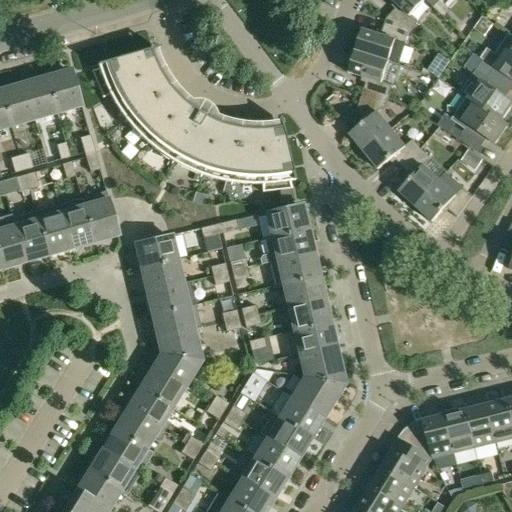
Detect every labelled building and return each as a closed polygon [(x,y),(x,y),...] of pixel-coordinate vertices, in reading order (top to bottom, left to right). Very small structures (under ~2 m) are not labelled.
[(391,0),(398,6),(386,19),(409,33),(418,23),(410,16),(425,0),(424,0),(391,0)] [(362,30),(355,52),(388,62),(395,42),(405,45),(409,33),(386,19),(381,36),(362,30)] [(511,43),(501,59),(487,49),(480,59),(483,61),(501,74),(508,64),(511,66),(511,43)] [(367,79),(363,92),(388,99),(392,86),(382,83),(388,62),(355,52),(348,73),(367,79)] [(148,55),(91,72),(102,99),(109,95),(112,100),(115,106),(117,108),(122,117),(126,122),(129,126),(134,131),(138,136),(143,140),(147,144),(151,148),(156,152),(164,157),(170,161),(174,164),(180,167),(183,168),(189,171),(195,173),(203,176),(209,178),(215,180),(222,181),(228,183),(238,184),(242,184),(251,185),(261,185),(262,193),(291,190),(277,131),(272,132),(272,129),(263,130),(255,130),(248,130),(240,129),(232,128),(224,126),(217,123),(210,120),(213,115),(212,112),(211,110),(209,108),(207,106),(205,105),(203,104),(200,103),(197,103),(194,103),(191,109),(185,105),(183,103),(179,100),(176,96),(171,91),(167,86),(164,82),(163,80),(160,76),(158,71),(155,64),(153,59),(150,60),(148,55)] [(460,94),(466,98),(467,98),(501,122),(501,121),(511,106),(511,102),(504,97),(507,93),(495,84),(501,74),(483,61),(460,94)] [(80,105),(71,74),(62,76),(62,75),(47,80),(56,112),(80,105)] [(47,80),(24,86),(33,119),(56,112),(47,80)] [(24,86),(0,93),(10,125),(33,119),(24,86)] [(363,92),(357,112),(365,122),(349,135),(364,152),(391,130),(377,113),(385,107),(388,99),(363,92)] [(0,93),(0,128),(10,125),(0,93)] [(467,98),(466,98),(451,120),(444,116),(437,125),(449,133),(455,123),(482,142),(485,138),(495,145),(508,126),(501,121),(501,122),(467,98)] [(402,168),(421,150),(413,140),(405,147),(391,130),(364,152),(378,170),(394,157),(402,168)] [(80,139),(86,158),(95,155),(90,136),(80,139)] [(61,161),(69,158),(65,144),(56,146),(61,161)] [(399,192),(415,207),(439,181),(423,167),(431,159),(421,150),(402,168),(412,177),(399,192)] [(23,171),(32,169),(28,154),(19,157),(23,171)] [(100,170),(95,155),(86,158),(90,173),(100,170)] [(15,174),(23,171),(19,157),(11,159),(15,174)] [(75,177),(71,162),(61,165),(66,180),(75,177)] [(34,173),(25,176),(29,190),(38,188),(34,173)] [(196,195),(202,184),(183,174),(177,184),(196,195)] [(25,176),(16,178),(20,193),(29,190),(25,176)] [(457,218),(473,197),(462,188),(455,196),(439,181),(415,207),(432,223),(446,208),(457,218)] [(117,233),(108,202),(105,193),(81,200),(93,241),(109,237),(108,236),(117,233)] [(81,200),(58,206),(70,248),(93,241),(81,200)] [(58,206),(35,213),(47,254),(70,248),(58,206)] [(267,214),(273,238),(305,230),(302,215),(301,215),(299,206),(267,214)] [(12,219),(15,229),(24,261),(47,254),(35,213),(12,219)] [(237,230),(234,221),(218,225),(220,234),(237,230)] [(203,238),(217,235),(220,234),(218,225),(200,229),(203,238)] [(511,225),(501,246),(511,250),(511,262),(509,269),(511,270),(511,225)] [(15,229),(0,233),(0,263),(1,268),(24,261),(15,229)] [(269,263),(278,261),(311,254),(305,230),(273,238),(264,240),(269,263)] [(219,248),(244,244),(242,232),(217,235),(219,248)] [(169,237),(137,244),(139,253),(138,253),(142,269),(175,261),(169,237)] [(278,261),(284,285),(317,277),(311,254),(278,261)] [(229,263),(231,272),(246,269),(244,259),(229,263)] [(142,269),(147,292),(180,285),(175,261),(142,269)] [(209,268),(212,277),(226,273),(224,264),(209,268)] [(231,272),(233,281),(248,278),(246,269),(231,272)] [(214,286),(229,282),(226,273),(212,277),(214,286)] [(284,285),(289,308),(322,300),(317,277),(284,285)] [(147,292),(153,316),(186,308),(180,285),(147,292)] [(289,308),(295,331),(328,324),(322,300),(289,308)] [(240,310),(243,319),(257,316),(254,306),(240,310)] [(153,316),(159,339),(191,331),(186,308),(153,316)] [(238,320),(236,311),(221,314),(223,324),(238,320)] [(243,319),(245,328),(260,325),(257,316),(243,319)] [(240,329),(238,320),(223,324),(226,333),(240,329)] [(295,331),(300,355),(333,347),(328,324),(295,331)] [(159,339),(162,355),(198,361),(191,331),(159,339)] [(262,339),(248,342),(251,351),(265,347),(262,339)] [(300,355),(306,378),(342,384),(333,347),(300,355)] [(162,355),(153,370),(182,387),(198,361),(162,355)] [(153,370),(141,390),(169,408),(182,387),(153,370)] [(306,378),(293,399),(322,417),(342,384),(306,378)] [(257,394),(244,386),(239,395),(253,402),(257,394)] [(141,390),(128,410),(157,428),(169,408),(141,390)] [(309,437),(322,417),(293,399),(283,393),(270,414),(272,415),(309,437)] [(215,396),(210,404),(223,412),(228,404),(215,396)] [(511,418),(507,400),(487,405),(496,444),(511,439),(511,418)] [(205,413),(218,420),(223,412),(210,404),(205,413)] [(487,405),(466,411),(475,449),(496,444),(487,405)] [(232,407),(227,415),(239,422),(244,414),(232,407)] [(128,410),(115,431),(144,449),(157,428),(128,410)] [(466,411),(445,416),(454,454),(475,449),(466,411)] [(227,415),(221,423),(235,431),(239,422),(227,415)] [(296,458),(309,437),(272,415),(260,435),(268,440),(296,458)] [(412,431),(405,442),(432,459),(454,454),(445,416),(423,421),(425,428),(412,431)] [(115,431),(103,452),(131,469),(144,449),(115,431)] [(197,453),(202,445),(190,437),(184,445),(197,453)] [(268,440),(255,461),(284,478),(296,458),(268,440)] [(392,450),(381,468),(414,489),(432,459),(405,442),(398,453),(392,450)] [(192,461),(197,453),(184,445),(179,453),(192,461)] [(206,448),(201,456),(214,463),(219,455),(206,448)] [(103,452),(90,472),(119,490),(131,469),(103,452)] [(201,456),(196,464),(210,472),(214,463),(201,456)] [(255,461),(243,481),(271,499),(284,478),(255,461)] [(381,468),(370,487),(403,507),(414,489),(381,468)] [(90,472),(77,493),(106,510),(119,490),(90,472)] [(484,484),(494,481),(492,473),(482,476),(484,484)] [(463,489),(484,484),(482,476),(461,481),(463,489)] [(172,494),(177,486),(164,478),(159,487),(172,494)] [(218,493),(217,494),(246,511),(262,511),(271,499),(243,481),(230,501),(218,493)] [(154,511),(160,511),(172,494),(159,487),(147,507),(154,511)] [(370,487),(358,505),(369,511),(400,511),(403,507),(370,487)] [(181,489),(176,497),(189,505),(193,496),(181,489)] [(77,493),(65,511),(104,511),(106,510),(77,493)] [(246,511),(217,494),(205,511),(246,511)] [(176,497),(171,505),(183,511),(184,511),(189,505),(176,497)] [(460,511),(476,511),(479,505),(463,501),(460,511)] [(432,511),(442,511),(445,508),(437,503),(432,511)]
